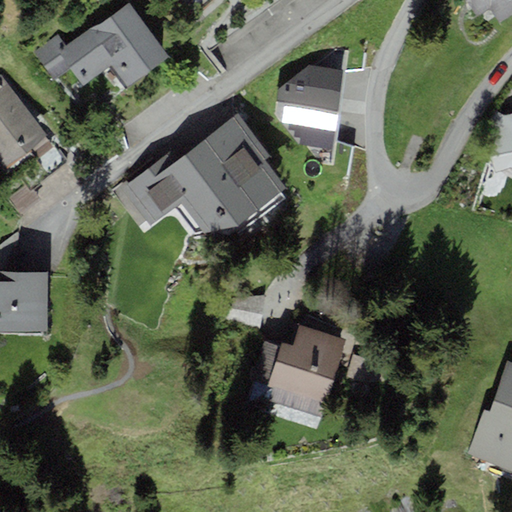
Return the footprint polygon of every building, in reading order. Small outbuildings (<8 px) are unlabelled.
[(192,0),(199,8),(209,0),(192,0)] [(511,0),(465,0),(477,17),(488,9),(499,24),(511,15),(511,0)] [(55,79),(71,68),(83,86),(111,66),(127,88),(168,59),(127,1),(86,31),(65,45),(57,34),(34,51),(55,79)] [(343,71),(308,66),(278,90),(275,114),(279,123),(288,125),(288,131),(295,132),(294,138),(302,138),(300,147),(335,151),(343,71)] [(47,136),(0,74),(0,165),(3,170),(47,136)] [(270,157),(233,109),(172,155),(169,151),(114,193),(144,232),(175,208),(196,236),(203,230),(215,246),(235,230),(239,235),(286,199),(280,191),(284,188),(264,162),(270,157)] [(511,114),(505,116),(498,111),(471,154),(511,176),(511,114)] [(0,331),(48,332),(48,273),(0,272),(0,331)] [(265,295),(229,297),(225,320),(258,329),(265,295)] [(265,400),(323,418),(347,339),(300,325),(294,346),(283,343),(281,347),(269,386),(265,400)] [(254,381),(269,386),(281,347),(266,342),(254,381)] [(468,454),(472,456),(511,470),(511,364),(506,362),(488,412),(484,410),(468,454)]
